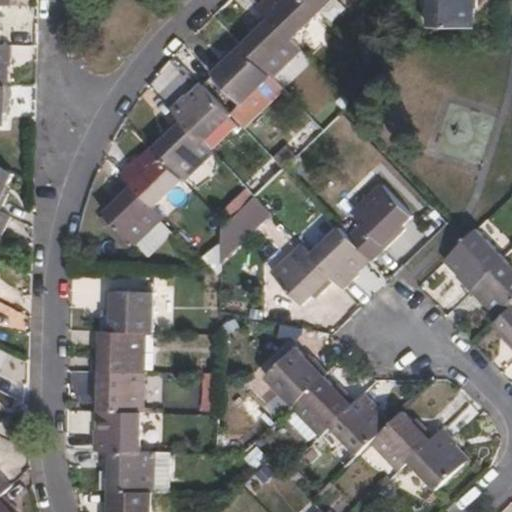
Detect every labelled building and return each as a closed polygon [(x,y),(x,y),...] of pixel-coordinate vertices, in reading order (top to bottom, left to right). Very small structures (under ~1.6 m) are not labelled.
[(263,0),(258,5),(267,14),(292,40),(320,12),(309,0),(263,0)] [(309,0),(320,12),(332,0),(309,0)] [(477,8),(476,0),(429,0),(429,25),(473,27),(474,7),(477,8)] [(251,34),(240,44),(272,77),(301,49),(292,40),(267,14),(248,31),(251,34)] [(11,44),(0,44),(0,84),(5,85),(6,66),(11,66),(11,44)] [(242,105),(272,77),(240,44),(231,53),(228,50),(208,70),(242,105)] [(204,142),(232,115),(202,83),(187,97),(184,94),(171,108),(178,116),(204,142)] [(5,85),(0,84),(0,123),(5,124),(5,106),(9,107),(10,85),(5,85)] [(163,138),(153,147),(184,179),(212,152),(204,142),(178,116),(160,134),(163,138)] [(135,158),(121,172),(130,181),(155,207),(184,179),(153,147),(139,161),(135,158)] [(0,189),(0,187),(8,171),(0,167),(0,199),(4,191),(0,189)] [(135,244),(163,216),(155,207),(130,181),(110,200),(114,204),(105,214),(135,244)] [(362,222),(349,235),(370,257),(373,261),(389,246),(386,243),(413,217),(382,186),(354,213),(362,222)] [(254,196),(222,227),(221,260),(271,212),(254,196)] [(0,236),(1,237),(11,217),(0,211),(0,236)] [(340,226),(311,255),(336,280),(344,289),(358,275),(355,272),(370,257),(349,235),(340,226)] [(506,259),(477,230),(447,259),(460,274),(457,277),(472,292),(506,259)] [(316,298),(336,280),(311,255),(302,245),(272,273),(304,306),(314,296),(316,298)] [(489,302),(502,317),(511,307),(511,265),(506,259),(472,292),(484,306),(489,302)] [(112,317),(112,331),(144,332),(154,332),(155,293),(108,291),(107,317),(112,317)] [(511,336),(508,341),(511,345),(511,307),(502,317),(499,320),(511,334),(511,336)] [(96,344),(95,371),(143,372),(144,332),(112,331),(101,331),(101,344),(96,344)] [(267,375),(295,406),(325,376),(329,372),(310,352),(307,355),(298,346),(267,375)] [(99,396),(99,411),(142,412),(143,372),(95,371),(95,396),(99,396)] [(203,410),(217,411),(219,373),(205,373),(203,410)] [(356,401),(338,382),(334,385),(325,376),(295,406),(321,435),(331,426),(356,401)] [(0,392),(0,411),(16,419),(23,402),(0,392)] [(331,426),(358,456),(372,442),(389,426),(375,412),(378,409),(364,394),(356,401),(331,426)] [(321,435),(295,406),(288,418),(310,440),(321,435)] [(94,427),(93,450),(106,451),(141,451),(142,412),(99,411),(99,426),(94,427)] [(372,442),(399,471),(410,460),(432,439),(418,425),(416,427),(403,413),(389,426),(372,442)] [(410,460),(438,490),(469,460),(456,445),(458,443),(444,427),(432,439),(410,460)] [(258,446),(244,457),(254,470),(268,459),(258,446)] [(155,452),(141,451),(106,451),(105,477),(111,477),(111,491),(153,492),(155,452)] [(171,493),(172,452),(155,452),(153,492),(171,493)] [(0,497),(3,495),(12,486),(0,473),(0,497)] [(152,511),(153,492),(111,491),(105,491),(103,511),(152,511)] [(18,511),(19,511),(3,495),(0,497),(0,511),(18,511)]
